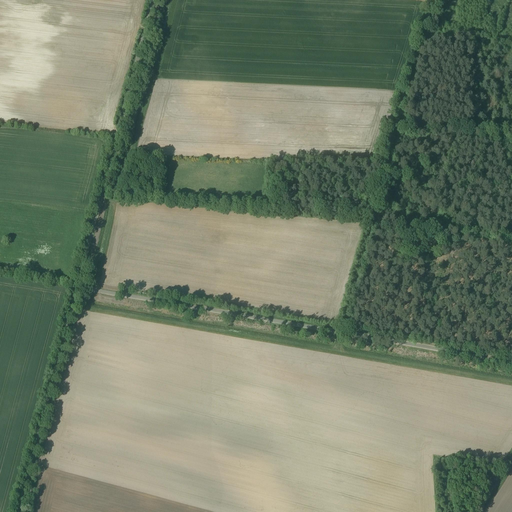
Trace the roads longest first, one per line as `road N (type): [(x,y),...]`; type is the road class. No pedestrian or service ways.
road 1 (unclassified): [(76,287),(511,364)]
road 2 (unclassified): [(76,287),(156,0)]
road 3 (unclassified): [(15,511),(76,287)]
